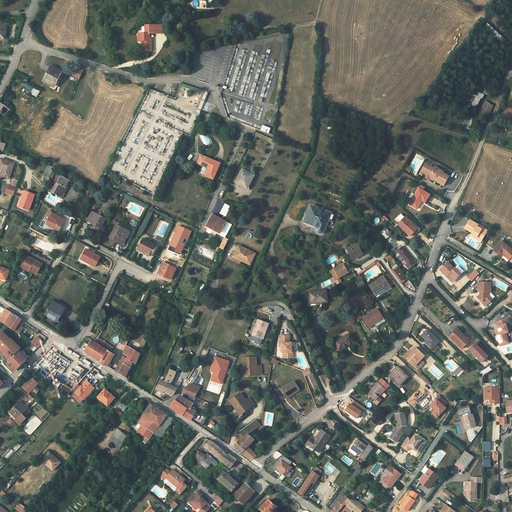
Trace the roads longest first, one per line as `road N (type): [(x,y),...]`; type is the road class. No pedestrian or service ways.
road 1 (residential): [(250,468),(388,354),(425,273)]
road 2 (residential): [(20,41),(147,81),(178,77),(213,89),(226,120),(249,130)]
road 3 (unclassified): [(250,468),(70,347)]
road 4 (track): [(284,213),(269,249),(333,398)]
road 5 (track): [(220,308),(283,307),(329,402)]
road 6 (unknown): [(28,320),(76,221),(75,193)]
